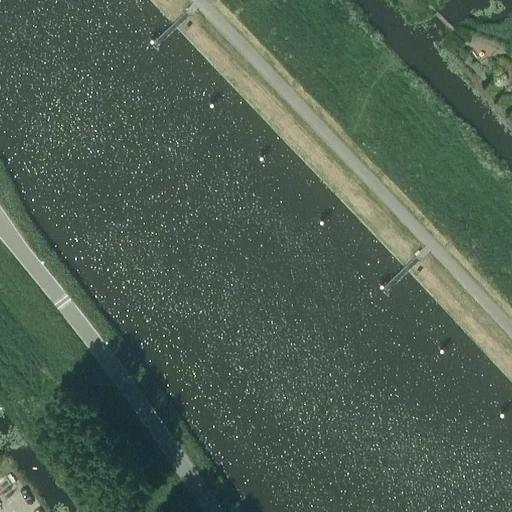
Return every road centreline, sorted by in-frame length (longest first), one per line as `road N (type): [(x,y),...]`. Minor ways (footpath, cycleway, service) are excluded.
road 1 (unclassified): [(195,0),(511,331)]
road 2 (unclassified): [(215,511),(0,224)]
